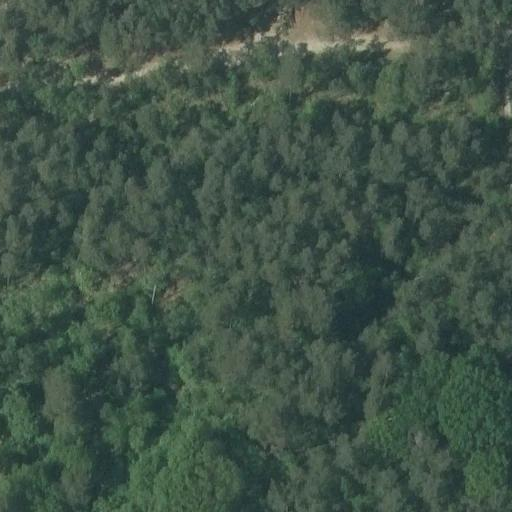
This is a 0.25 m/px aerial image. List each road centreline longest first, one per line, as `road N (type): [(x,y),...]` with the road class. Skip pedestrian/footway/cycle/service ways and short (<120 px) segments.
road 1 (track): [(0,81),(511,38)]
road 2 (track): [(93,511),(99,397),(0,397)]
